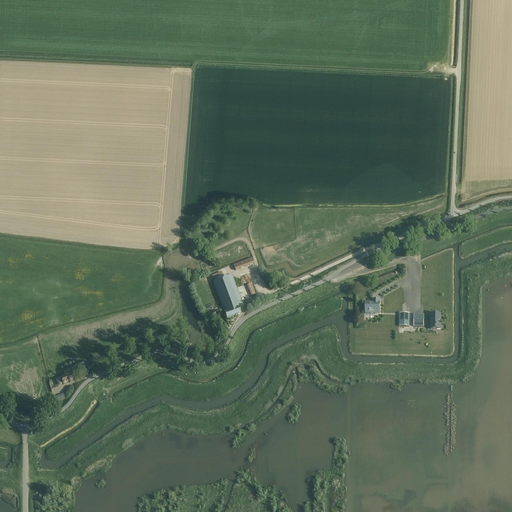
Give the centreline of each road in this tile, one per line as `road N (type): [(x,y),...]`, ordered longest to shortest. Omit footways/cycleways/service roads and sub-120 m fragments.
road 1 (unclassified): [(25,428),(66,407),(88,380),(155,352),(170,348),(209,361),(243,319),(332,277)]
road 2 (unclassified): [(452,216),(461,0)]
road 3 (unclassified): [(332,277),(511,206)]
road 4 (track): [(239,322),(262,296),(386,243)]
road 5 (unclassified): [(332,277),(452,216)]
